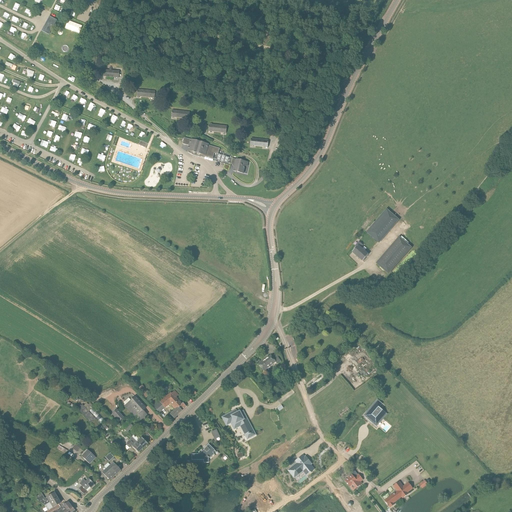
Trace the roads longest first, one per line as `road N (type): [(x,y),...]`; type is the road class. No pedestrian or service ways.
road 1 (tertiary): [(88,511),(264,333),(276,297),(273,210)]
road 2 (tertiary): [(0,145),(107,191),(242,198),(273,210)]
road 3 (tertiary): [(273,210),(318,156),(396,0)]
